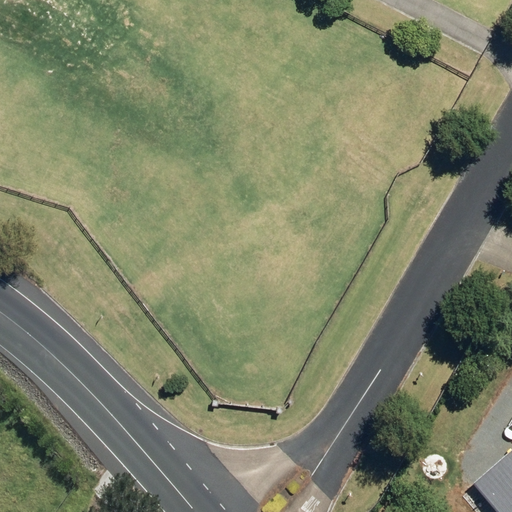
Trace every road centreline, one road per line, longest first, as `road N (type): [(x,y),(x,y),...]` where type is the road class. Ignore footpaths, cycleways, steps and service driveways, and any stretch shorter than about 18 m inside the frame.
road 1 (tertiary): [(196,511),(67,366),(0,310)]
road 2 (residential): [(371,384),(511,145)]
road 3 (residential): [(214,511),(371,384)]
road 4 (residential): [(371,384),(312,511)]
